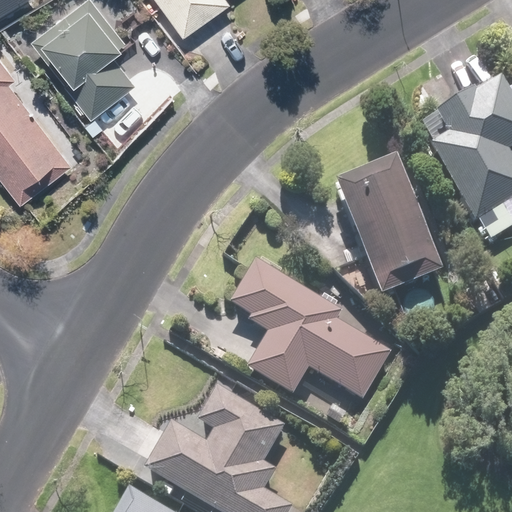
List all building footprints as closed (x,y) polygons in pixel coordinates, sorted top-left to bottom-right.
[(0,0),(0,11),(17,0),(0,0)] [(90,0),(83,0),(31,40),(93,120),(137,85),(114,54),(125,45),(90,0)] [(155,0),(185,39),(230,5),(226,0),(155,0)] [(72,163),(10,81),(18,74),(0,49),(0,180),(18,204),(72,163)] [(447,136),(430,146),(473,225),(500,209),(506,220),(511,217),(511,154),(511,152),(511,151),(511,97),(504,83),(438,119),(447,136)] [(399,165),(337,190),(380,300),(443,275),(399,165)] [(341,310),(254,264),(226,316),(265,336),(247,371),(295,396),(307,373),(365,403),(392,351),(336,321),(341,310)] [(276,472),(265,465),(287,430),(220,386),(198,421),(184,412),(146,469),(212,511),(295,511),(263,491),(276,472)] [(164,511),(129,491),(117,511),(164,511)]
